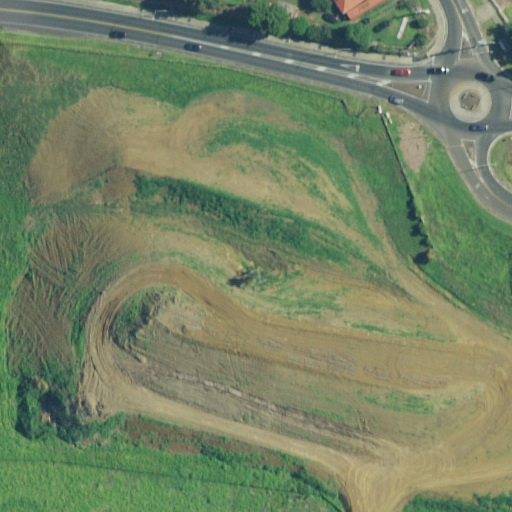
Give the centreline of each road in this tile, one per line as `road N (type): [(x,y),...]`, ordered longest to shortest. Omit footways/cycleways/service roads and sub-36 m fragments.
road 1 (track): [(511,375),(490,360),(242,320),(193,285),(136,276),(112,293),(89,335),(101,375),(179,416),(323,453),(360,471)]
road 2 (primary): [(447,98),(168,34),(0,8)]
road 3 (track): [(374,511),(386,485),(511,468)]
road 4 (track): [(386,485),(458,460),(511,422)]
